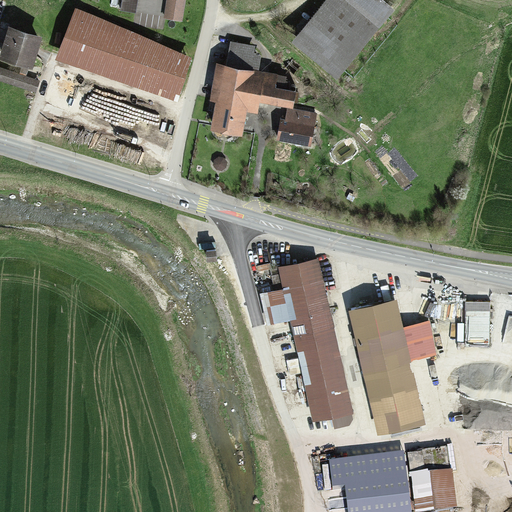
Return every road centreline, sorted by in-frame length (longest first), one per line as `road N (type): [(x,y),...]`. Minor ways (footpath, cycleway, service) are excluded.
road 1 (residential): [(201,511),(167,357),(142,303),(112,273),(81,258),(0,239)]
road 2 (secondary): [(511,277),(346,244),(166,192)]
road 3 (track): [(308,511),(310,492),(245,286),(236,214)]
road 4 (residential): [(166,192),(212,0)]
road 5 (secondary): [(166,192),(0,142)]
